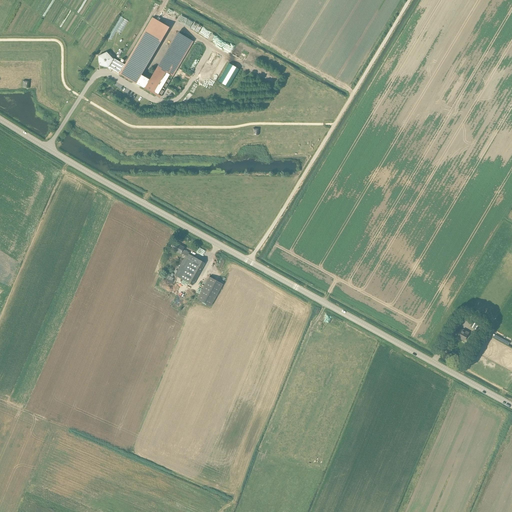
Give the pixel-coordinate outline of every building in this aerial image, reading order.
[(118,16),(108,39),(113,41),(123,18),(118,16)] [(119,74),(160,98),(193,42),(177,32),(157,67),(159,68),(151,81),(140,75),(168,27),(152,18),(124,65),(113,58),(112,59),(106,53),(98,56),(99,65),(108,67),(119,74)] [(183,247),(173,242),(170,248),(180,254),(180,253),(185,256),(174,275),(192,285),(205,263),(188,254),(189,253),(182,249),(183,247)] [(167,270),(166,274),(168,275),(167,278),(172,281),(174,278),(172,277),(174,274),(168,272),(169,271),(167,270)] [(209,277),(197,299),(210,306),(222,284),(209,277)] [(336,321),(326,315),(323,319),(334,325),(336,321)] [(484,324),(487,326),(489,323),(476,316),(470,327),(479,332),(484,324)] [(458,328),(456,331),(454,335),(464,341),(469,333),(463,330),(462,331),(458,328)] [(480,339),(485,342),(490,332),(485,330),(480,339)]
